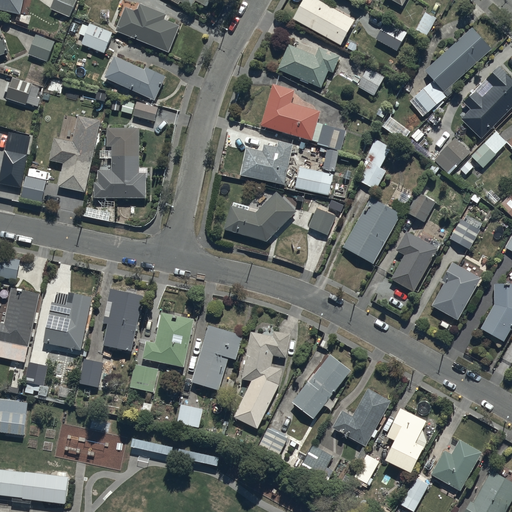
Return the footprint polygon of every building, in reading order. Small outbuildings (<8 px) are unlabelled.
[(0,0),(0,10),(21,15),(24,0),(0,0)] [(54,0),(50,9),(70,17),(77,0),(54,0)] [(176,0),(191,9),(196,1),(207,8),(211,0),(176,0)] [(317,0),(302,0),(292,19),(340,46),(354,20),(317,0)] [(134,10),(125,7),(115,31),(169,52),(180,25),(164,19),(166,14),(139,3),(137,9),(134,10)] [(85,36),(82,44),(104,54),(113,33),(90,23),(88,29),(83,26),(84,24),(77,21),(72,31),(85,36)] [(407,33),(386,21),(376,39),(397,51),(407,33)] [(0,56),(10,53),(1,27),(0,27),(0,56)] [(491,49),(471,28),(424,71),(448,97),(459,86),(455,82),(491,49)] [(36,35),(29,55),(47,62),(55,42),(36,35)] [(288,45),(277,70),(301,79),(300,80),(321,88),(327,71),(332,73),(339,57),(318,48),(315,55),(288,45)] [(115,56),(105,78),(155,101),(167,77),(146,68),(145,71),(115,56)] [(460,119),(481,139),(511,107),(511,79),(499,66),(486,79),(493,86),(482,97),(475,91),(464,103),(470,109),(460,119)] [(368,67),(357,86),(373,96),(385,77),(368,67)] [(39,107),(41,99),(30,95),(33,85),(12,78),(11,83),(7,82),(4,91),(8,92),(6,98),(26,105),(27,103),(39,107)] [(432,81),(415,97),(428,112),(446,97),(432,81)] [(273,84),(260,125),(317,142),(317,145),(340,152),(346,131),(323,124),(322,126),(317,124),(320,111),(291,103),(295,90),(273,84)] [(42,100),(38,121),(61,126),(66,106),(42,100)] [(137,103),(133,116),(155,122),(158,109),(137,103)] [(100,121),(78,116),(72,142),(54,138),(49,161),(63,164),(58,186),(85,192),(100,121)] [(94,182),(94,198),(147,198),(147,173),(140,173),(140,129),(108,129),(108,147),(112,147),(112,171),(98,171),(98,182),(94,182)] [(485,143),(496,153),(506,143),(495,133),(485,143)] [(470,153),(454,138),(434,160),(449,175),(470,153)] [(391,148),(375,139),(354,178),(377,191),(388,172),(380,168),(391,148)] [(246,148),(240,176),(284,185),(292,145),(277,142),(276,148),(263,145),(261,152),(246,148)] [(484,143),(470,157),(482,169),(496,155),(484,143)] [(4,151),(0,172),(0,183),(22,188),(28,156),(4,151)] [(298,167),(294,188),(328,195),(333,174),(298,167)] [(46,181),(26,176),(21,197),(41,202),(46,181)] [(405,213),(423,223),(435,203),(425,197),(430,188),(422,184),(405,213)] [(511,191),(499,205),(511,217),(511,191)] [(266,242),(296,212),(276,192),(255,213),(229,205),(222,230),(266,242)] [(370,197),(342,247),(373,264),(401,214),(370,197)] [(316,208),(308,227),(332,237),(340,218),(316,208)] [(480,230),(460,219),(449,239),(469,250),(480,230)] [(394,273),(391,279),(413,292),(437,251),(438,251),(442,244),(420,231),(417,238),(406,232),(395,251),(404,256),(399,265),(398,264),(394,272),(394,273)] [(0,256),(0,277),(17,280),(21,260),(0,256)] [(444,282),(431,306),(458,321),(481,279),(452,263),(442,281),(444,282)] [(494,305),(480,328),(504,342),(511,327),(511,284),(494,284),(494,305)] [(40,293),(12,288),(5,324),(0,323),(0,340),(0,341),(0,342),(0,356),(25,362),(28,347),(29,348),(40,293)] [(52,302),(43,343),(81,351),(93,298),(69,293),(68,296),(57,293),(55,303),(52,302)] [(109,324),(104,346),(132,352),(142,305),(109,297),(103,323),(109,324)] [(147,341),(143,359),(185,368),(194,320),(162,313),(155,343),(147,341)] [(209,325),(191,382),(219,391),(229,358),(236,360),(243,336),(209,325)] [(251,332),(243,379),(252,381),(234,418),(258,430),(280,386),(283,369),(272,367),(274,356),(286,358),(290,335),(273,332),(272,336),(251,332)] [(329,354),(292,403),(313,419),(350,371),(329,354)] [(85,359),(79,383),(99,387),(104,363),(85,359)] [(17,372),(12,393),(24,395),(24,392),(34,394),(34,390),(39,391),(40,385),(45,386),(49,366),(29,362),(28,365),(15,363),(13,371),(17,372)] [(159,369),(134,364),(130,387),(154,392),(159,369)] [(342,410),(332,427),(365,447),(371,437),(373,439),(377,431),(375,430),(391,402),(368,389),(352,416),(342,410)] [(29,403),(0,399),(0,432),(25,435),(29,403)] [(134,416),(150,419),(153,404),(137,401),(134,416)] [(181,404),(177,423),(200,428),(204,409),(181,404)] [(395,441),(385,461),(411,474),(427,442),(422,431),(427,422),(400,409),(386,437),(395,441)] [(279,457),(288,439),(269,429),(260,447),(279,457)] [(133,438),(131,447),(172,455),(173,446),(133,438)] [(444,450),(431,475),(460,492),(482,453),(459,440),(451,454),(444,450)] [(326,467),(333,456),(313,445),(300,470),(326,484),(333,471),(326,467)] [(179,448),(177,456),(217,465),(219,456),(179,448)] [(367,455),(354,477),(367,484),(379,462),(367,455)] [(0,494),(65,502),(68,475),(0,466),(0,494)] [(471,501),(464,511),(504,511),(511,499),(511,483),(490,471),(473,502),(471,501)] [(400,504),(414,511),(429,485),(415,477),(400,504)]
